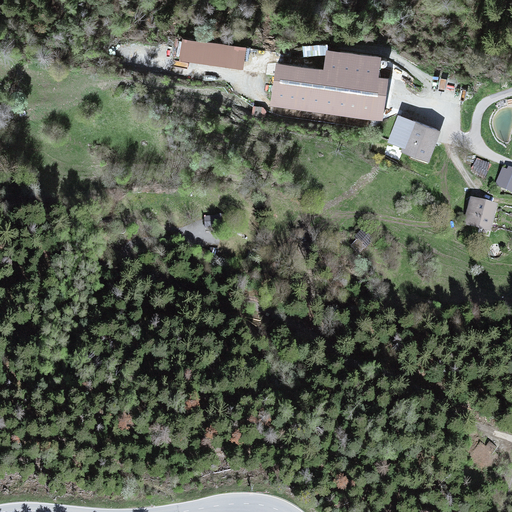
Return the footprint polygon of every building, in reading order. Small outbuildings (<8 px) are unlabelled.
[(246,47),(180,38),(177,60),(243,69),(246,47)] [(276,62),(270,106),(380,121),(386,76),(377,75),(380,56),(325,48),(322,68),(276,62)] [(439,129),(412,120),(401,152),(428,161),(439,129)] [(495,189),(511,195),(511,171),(504,168),(495,189)] [(497,210),(470,201),(462,227),(489,235),(497,210)] [(204,226),(218,227),(219,216),(205,215),(204,226)] [(361,231),(353,246),(360,250),(367,235),(361,231)]
